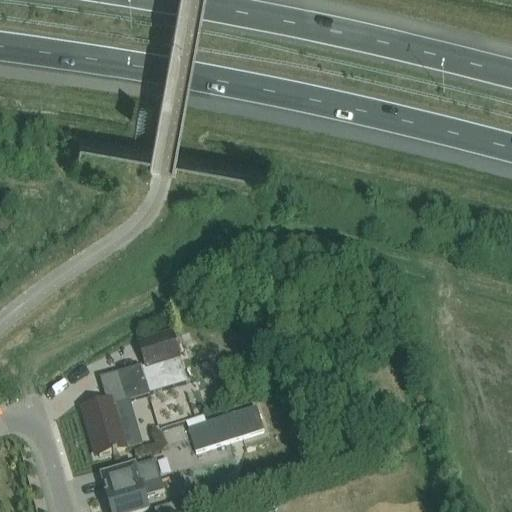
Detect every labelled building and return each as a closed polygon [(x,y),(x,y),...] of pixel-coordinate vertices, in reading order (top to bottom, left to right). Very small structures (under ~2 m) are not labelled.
[(173,335),(139,345),(146,370),(144,371),(151,395),(187,384),(180,361),(173,335)] [(107,403),(80,410),(88,437),(92,436),(99,459),(112,455),(113,457),(117,456),(116,454),(130,450),(117,407),(131,402),(151,396),(151,395),(144,371),(143,368),(101,381),(107,403)] [(196,456),(264,434),(256,410),(188,431),(196,456)] [(155,463),(100,479),(106,498),(110,511),(147,511),(144,500),(164,494),(161,482),(155,463)] [(191,511),(189,501),(155,511),(191,511)]
